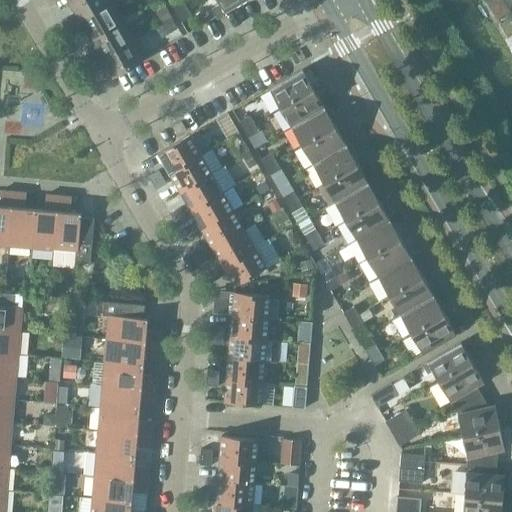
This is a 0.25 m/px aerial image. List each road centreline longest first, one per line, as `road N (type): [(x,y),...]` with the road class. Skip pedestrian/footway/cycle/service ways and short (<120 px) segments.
road 1 (residential): [(178,511),(195,306),(99,131)]
road 2 (tertiary): [(326,3),(511,323)]
road 3 (tertiary): [(511,251),(363,0)]
road 4 (residential): [(99,131),(326,3)]
road 5 (residential): [(99,131),(18,0)]
